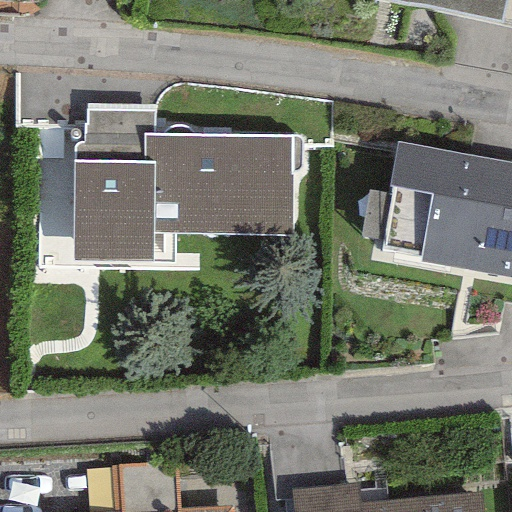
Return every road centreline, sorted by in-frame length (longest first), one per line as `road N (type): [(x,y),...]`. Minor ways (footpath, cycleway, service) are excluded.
road 1 (residential): [(0,51),(178,61),(511,109)]
road 2 (residential): [(0,419),(511,384)]
